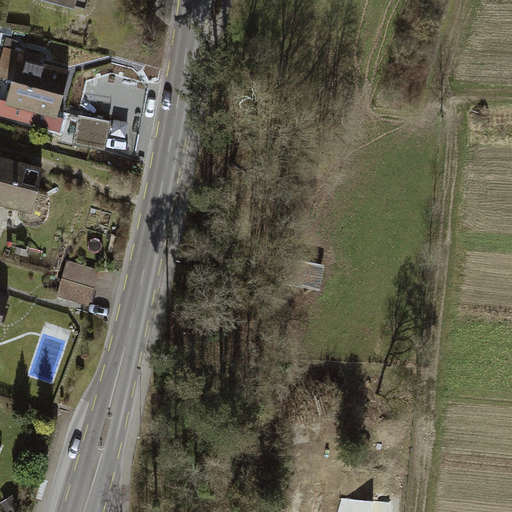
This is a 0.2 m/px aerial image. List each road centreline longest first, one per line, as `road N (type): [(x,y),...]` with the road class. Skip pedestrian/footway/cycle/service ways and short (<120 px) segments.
road 1 (tertiary): [(199,0),(83,511)]
road 2 (track): [(511,95),(486,95),(456,116),(419,511)]
